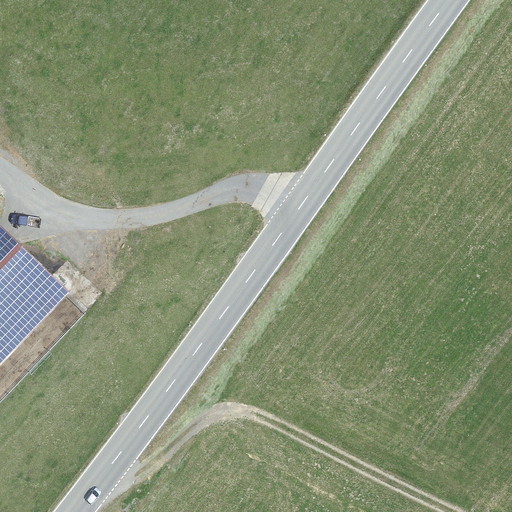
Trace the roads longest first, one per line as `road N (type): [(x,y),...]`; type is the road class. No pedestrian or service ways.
road 1 (primary): [(446,0),(74,511)]
road 2 (track): [(87,494),(122,484),(194,422),(224,409),(262,416),(451,511)]
